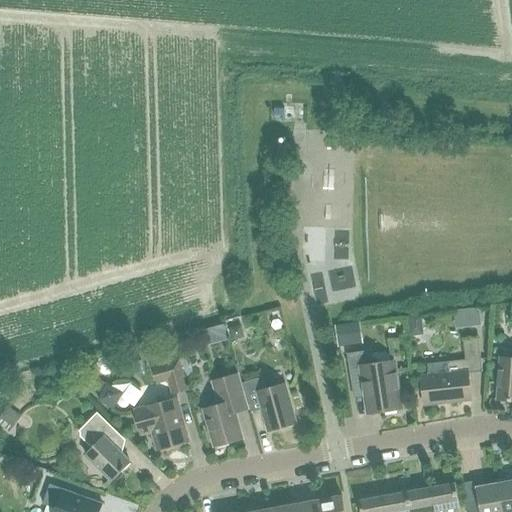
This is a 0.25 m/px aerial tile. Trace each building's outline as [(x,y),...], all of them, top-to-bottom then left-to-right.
[(444,309),(445,322),(462,321),(461,307),(444,309)] [(417,338),(416,317),(409,318),(410,338),(417,338)] [(361,345),(358,323),(338,326),(341,347),(361,345)] [(233,341),(244,338),(241,328),(231,331),(233,341)] [(205,347),(223,342),(219,329),(201,334),(205,347)] [(422,376),(426,405),(471,401),(468,373),(483,372),(479,339),(463,341),(466,360),(445,362),(427,364),(428,376),(422,376)] [(365,391),(369,414),(402,409),(394,361),(373,365),(371,350),(347,354),(353,393),(365,391)] [(511,358),(500,358),(497,400),(511,400),(511,358)] [(174,394),(187,390),(179,362),(154,369),(157,382),(170,379),(174,394)] [(205,410),(216,447),(242,439),(235,413),(247,410),(237,375),(214,382),(221,405),(205,410)] [(269,431),(296,424),(285,385),(267,390),(264,377),(243,383),(251,413),(263,410),(269,431)] [(98,380),(94,388),(102,392),(105,386),(106,384),(98,380)] [(102,392),(97,401),(114,410),(118,401),(115,390),(105,386),(102,392)] [(158,451),(189,442),(177,399),(135,411),(141,434),(153,431),(158,451)] [(9,409),(5,414),(0,421),(13,430),(21,419),(12,412),(9,409)] [(122,472),(131,463),(115,447),(123,439),(98,414),(80,431),(96,446),(86,456),(112,481),(121,471),(122,472)] [(511,511),(511,480),(499,483),(504,511),(511,511)] [(431,488),(435,511),(460,511),(456,483),(431,488)] [(469,511),(504,511),(499,483),(477,487),(480,503),(468,505),(469,511)] [(50,485),(43,504),(57,509),(55,511),(91,511),(72,505),(77,494),(50,485)] [(408,492),(411,511),(435,511),(431,488),(408,492)] [(384,496),(386,511),(411,511),(408,492),(384,496)] [(345,511),(343,496),(317,501),(319,511),(345,511)] [(386,511),(384,496),(359,501),(361,511),(386,511)] [(319,511),(317,501),(292,505),(293,511),(319,511)]
